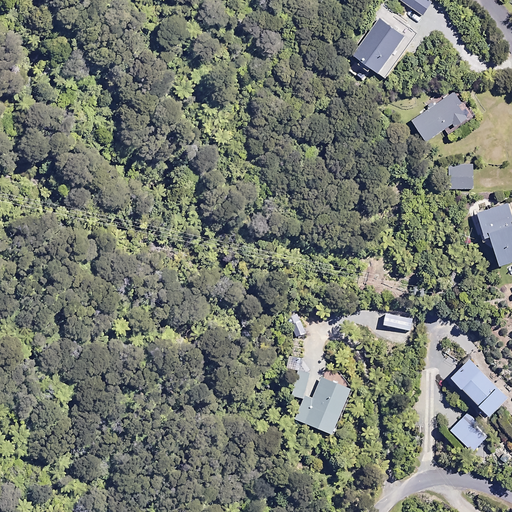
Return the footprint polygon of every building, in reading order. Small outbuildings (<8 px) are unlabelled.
[(431,0),(401,0),(423,15),(433,1),(431,0)] [(428,109),(411,120),(426,142),(453,123),(455,126),(467,117),(460,106),(462,105),(454,92),(436,104),(434,101),(426,106),(428,109)] [(474,164),(449,164),(449,188),(474,188),(474,164)] [(490,236),(500,265),(511,260),(511,209),(509,201),(477,212),(486,237),(490,236)] [(415,275),(411,294),(432,299),(437,280),(415,275)] [(450,303),(451,299),(455,299),(456,294),(462,295),(463,286),(441,284),(439,301),(450,303)] [(291,325),(296,336),(305,333),(300,321),(291,325)] [(470,358),(452,376),(480,405),(476,409),(486,420),(509,398),(470,358)] [(283,415),(332,435),(350,388),(321,378),(314,400),(303,396),(311,372),(297,367),(283,415)] [(468,414),(452,430),(474,452),(490,437),(468,414)]
